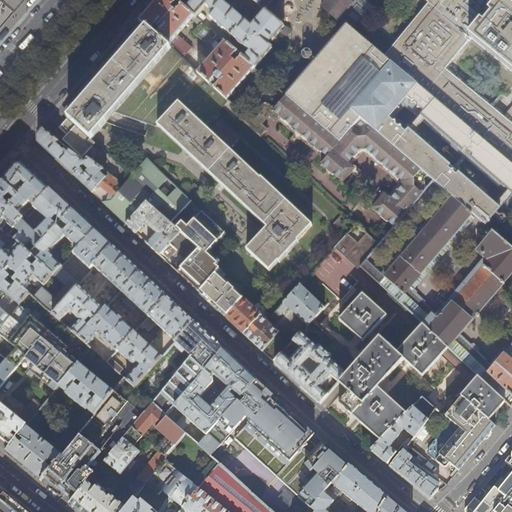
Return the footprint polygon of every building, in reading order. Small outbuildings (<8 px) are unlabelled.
[(16,10),(4,0),(0,0),(0,28),(3,26),(3,25),(16,10)] [(4,0),(16,10),(24,0),(4,0)] [(184,8),(174,0),(156,0),(150,7),(139,20),(142,23),(146,26),(180,55),(182,58),(191,48),(177,35),(191,19),(197,24),(200,22),(196,18),(186,10),(184,8)] [(174,0),(184,8),(190,0),(194,0),(186,10),(196,18),(206,6),(209,9),(213,12),(210,17),(218,24),(218,26),(222,30),(224,29),(237,41),(237,42),(241,46),(244,46),(249,51),(242,59),(254,69),(272,47),(268,44),(283,27),(263,9),(251,25),(221,0),(174,0)] [(326,0),(321,6),(338,20),(352,3),(348,0),(326,0)] [(353,30),(374,4),(369,0),(356,0),(353,4),(352,3),(338,20),(338,21),(337,23),(342,28),(345,24),(353,30)] [(468,35),(497,0),(423,0),(426,2),(468,35)] [(511,7),(503,0),(497,0),(468,35),(470,36),(511,70),(511,7)] [(468,35),(426,2),(383,56),(511,164),(511,123),(445,68),(470,36),(468,35)] [(134,41),(146,26),(142,23),(63,115),(67,118),(81,102),(106,73),(134,41)] [(193,33),(208,46),(215,38),(217,40),(219,38),(202,23),(193,33)] [(345,24),(285,96),(339,142),(360,118),(433,181),(452,197),(472,214),(474,218),(482,225),(497,205),(406,126),(403,130),(387,115),(405,94),(420,109),(417,112),(511,192),(511,164),(383,56),(345,24)] [(180,55),(146,26),(134,41),(106,73),(81,102),(67,118),(91,140),(115,112),(156,128),(157,126),(267,228),(246,250),(269,271),(278,261),(279,262),(299,242),(298,241),(312,225),(261,178),(260,178),(205,127),(222,108),(235,118),(240,112),(233,105),(226,99),(198,73),(184,60),(182,58),(180,55)] [(256,77),(260,74),(254,69),(242,59),(224,43),(198,73),(226,99),(250,72),(256,77)] [(267,90),(272,84),(265,78),(260,84),(267,90)] [(339,142),(285,96),(272,84),(267,90),(262,96),(308,135),(309,134),(311,136),(308,139),(326,155),(329,155),(306,178),(366,233),(379,245),(433,181),(360,118),(350,129),(413,182),(401,196),(386,183),(392,176),(345,135),(339,142)] [(300,147),(272,120),(267,123),(247,105),(245,107),(238,100),(233,105),(240,112),(243,114),(239,118),(287,161),(300,147)] [(91,140),(67,118),(62,123),(59,128),(67,135),(63,140),(82,158),(95,143),(91,140)] [(83,164),(85,162),(68,149),(65,152),(60,147),(63,144),(51,135),(43,129),(39,133),(38,135),(38,142),(58,161),(73,175),(79,168),(83,164)] [(88,158),(85,162),(83,164),(86,167),(83,170),(79,168),(73,175),(90,191),(102,202),(112,200),(118,191),(116,180),(108,174),(104,179),(103,177),(102,176),(102,175),(101,175),(100,174),(99,174),(103,169),(88,158)] [(191,201),(147,159),(118,191),(112,200),(102,202),(126,224),(147,202),(161,215),(162,215),(170,223),(191,201)] [(36,174),(22,162),(15,162),(7,171),(0,179),(19,196),(11,205),(24,218),(27,214),(22,209),(29,201),(35,206),(51,188),(36,174)] [(11,205),(19,196),(0,179),(0,209),(5,213),(5,217),(1,222),(2,222),(5,225),(6,226),(9,221),(16,227),(23,219),(24,218),(11,205)] [(62,199),(51,188),(35,206),(34,207),(47,219),(36,231),(23,219),(16,227),(9,234),(20,244),(31,254),(73,209),(62,199)] [(472,214),(452,197),(384,276),(366,260),(360,266),(424,326),(448,348),(453,341),(460,334),(511,273),(511,343),(487,373),(511,396),(511,248),(491,231),(476,249),(485,257),(435,316),(412,293),(408,298),(403,294),(472,214)] [(161,215),(147,202),(126,224),(136,233),(139,230),(140,231),(145,226),(143,225),(147,220),(165,235),(159,240),(155,236),(147,244),(159,255),(181,233),(170,223),(162,215),(161,215)] [(0,240),(0,223),(1,222),(5,217),(5,213),(0,209),(0,267),(6,273),(5,273),(6,273),(10,269),(17,275),(13,280),(23,289),(34,277),(43,286),(53,274),(38,261),(33,267),(28,262),(33,256),(31,254),(20,244),(10,256),(3,250),(6,246),(0,240)] [(96,230),(73,209),(31,254),(33,256),(38,261),(53,274),(61,266),(48,253),(64,236),(78,248),(96,230)] [(334,223),(339,228),(346,219),(341,215),(334,223)] [(463,231),(478,244),(489,231),(482,225),(473,218),(463,231)] [(89,268),(112,246),(103,237),(96,230),(78,248),(73,253),(89,268)] [(199,249),(181,233),(159,255),(177,272),(199,249)] [(366,260),(379,245),(366,233),(357,242),(348,233),(334,248),(357,269),(360,266),(366,260)] [(124,257),(112,246),(89,268),(91,270),(92,270),(95,267),(121,291),(140,272),(124,257)] [(318,271),(327,277),(336,264),(327,258),(318,271)] [(78,285),(83,279),(64,262),(61,266),(53,274),(43,286),(33,298),(52,315),(78,285)] [(242,298),(223,279),(230,271),(224,265),(199,293),(217,309),(225,317),(242,299),(242,298)] [(0,309),(9,317),(28,294),(23,289),(13,280),(6,273),(5,273),(6,273),(0,267),(0,309)] [(88,280),(93,275),(90,271),(85,277),(88,280)] [(149,317),(167,297),(151,282),(140,272),(121,291),(127,297),(123,301),(131,309),(135,304),(149,317)] [(104,309),(78,285),(52,315),(58,321),(68,310),(79,320),(70,331),(77,338),(88,326),(84,323),(89,318),(93,322),(104,309)] [(308,326),(309,324),(311,321),(324,307),(301,285),(272,316),(276,320),(288,307),(308,326)] [(90,349),(86,345),(77,338),(70,331),(59,321),(58,321),(52,315),(33,298),(28,294),(9,317),(0,328),(0,354),(6,360),(16,369),(22,363),(44,381),(20,411),(31,420),(59,387),(78,364),(90,349)] [(338,320),(362,342),(386,316),(362,294),(338,320)] [(134,388),(194,322),(181,310),(167,297),(149,317),(140,326),(142,328),(144,327),(148,331),(156,323),(162,329),(157,333),(159,335),(150,345),(135,332),(117,351),(132,364),(133,364),(134,364),(135,364),(136,362),(139,365),(134,371),(125,380),(134,388)] [(258,313),(242,299),(225,317),(234,325),(243,334),(262,313),(264,311),(262,308),(258,313)] [(135,332),(124,322),(125,321),(117,314),(117,315),(107,306),(104,309),(93,322),(88,326),(77,338),(86,345),(93,339),(93,336),(98,330),(101,332),(100,334),(100,335),(101,337),(116,351),(117,351),(135,332)] [(0,328),(9,317),(0,309),(0,328)] [(268,319),(262,313),(243,334),(252,342),(262,351),(278,332),(266,321),(268,319)] [(150,402),(209,336),(194,322),(134,388),(150,402)] [(312,328),(309,324),(308,326),(304,330),(307,333),(312,328)] [(448,348),(424,326),(398,354),(379,337),(357,362),(356,362),(353,365),(349,370),(349,369),(346,373),(338,382),(348,392),(340,401),(382,439),(407,414),(378,388),(403,359),(422,376),(448,348)] [(338,382),(346,373),(330,359),(332,357),(320,346),(318,348),(301,333),(274,362),(296,382),(320,404),(328,395),(320,388),(330,376),(338,382)] [(480,349),(475,344),(471,345),(460,334),(453,341),(487,373),(511,343),(511,336),(490,364),(487,361),(488,360),(480,353),(480,349)] [(223,349),(166,417),(177,426),(181,422),(177,419),(182,413),(206,434),(237,401),(232,396),(232,395),(235,394),(235,392),(241,397),(256,380),(237,362),(223,349)] [(122,369),(110,358),(105,363),(117,374),(122,369)] [(0,387),(16,369),(6,360),(0,367),(0,387)] [(349,370),(353,365),(349,362),(344,367),(348,371),(349,369),(349,370)] [(112,392),(78,364),(59,387),(67,393),(66,394),(85,410),(86,409),(93,415),(95,413),(109,396),(112,392)] [(478,376),(460,397),(486,419),(495,410),(503,399),(478,376)] [(203,438),(197,445),(209,455),(245,416),(249,420),(234,437),(312,508),(350,465),(334,451),(325,443),(320,450),(316,447),(310,454),(303,448),(315,434),(309,429),(289,411),(263,386),(256,380),(241,397),(237,401),(206,434),(203,438)] [(118,396),(112,392),(109,396),(115,401),(118,396)] [(134,409),(118,396),(115,401),(109,396),(95,413),(97,416),(95,418),(103,424),(107,420),(112,413),(115,416),(123,423),(98,454),(96,453),(76,479),(74,481),(81,487),(83,485),(85,486),(87,483),(104,461),(138,420),(131,414),(134,409)] [(460,397),(449,410),(444,416),(450,421),(428,447),(427,450),(428,452),(428,455),(430,457),(435,461),(440,455),(443,458),(438,463),(443,467),(448,462),(459,470),(478,447),(495,427),(486,419),(460,397)] [(425,410),(431,416),(436,410),(422,398),(419,401),(427,408),(425,410)] [(27,426),(0,403),(0,437),(10,446),(26,426),(27,426)] [(121,475),(140,452),(134,447),(153,425),(167,437),(157,449),(159,451),(130,487),(135,496),(136,494),(148,480),(164,460),(185,434),(178,428),(177,426),(166,417),(151,404),(142,416),(138,420),(104,461),(121,475)] [(444,416),(449,410),(445,406),(439,413),(444,417),(444,416)] [(413,407),(407,414),(382,439),(371,450),(381,459),(387,464),(396,453),(390,447),(398,436),(401,431),(404,429),(414,438),(428,420),(413,407)] [(142,416),(134,409),(131,414),(138,420),(142,416)] [(110,423),(115,416),(112,413),(107,420),(110,423)] [(203,438),(184,422),(178,428),(185,434),(197,445),(203,438)] [(61,455),(26,426),(10,446),(5,452),(22,466),(40,481),(55,462),(61,455)] [(409,437),(404,443),(408,445),(413,439),(409,437)] [(69,473),(89,448),(78,439),(65,455),(63,453),(61,455),(55,462),(57,464),(56,466),(67,476),(69,473)] [(322,440),(316,447),(320,450),(325,443),(322,440)] [(76,479),(96,453),(89,448),(69,473),(76,479)] [(425,496),(430,500),(434,495),(438,491),(438,484),(416,468),(419,466),(421,464),(414,458),(412,458),(403,450),(390,466),(389,467),(417,489),(425,496)] [(199,488),(164,460),(148,480),(162,491),(166,487),(187,504),(199,488)] [(272,511),(219,464),(199,488),(187,504),(179,511),(182,511),(185,509),(188,511),(272,511)] [(379,490),(350,465),(312,508),(308,511),(380,511),(381,511),(379,510),(389,498),(379,490)] [(504,511),(510,506),(511,502),(511,474),(498,492),(494,489),(481,504),(474,498),(465,510),(465,511),(504,511)] [(121,511),(125,508),(110,495),(108,497),(104,493),(105,491),(98,486),(96,486),(94,489),(87,483),(85,486),(69,504),(78,511),(121,511)] [(31,511),(23,506),(6,491),(0,498),(0,511),(1,511),(31,511)] [(163,511),(144,496),(142,498),(136,494),(135,496),(125,508),(121,511),(163,511)] [(405,511),(401,508),(389,498),(379,510),(381,511),(380,511),(405,511)]
